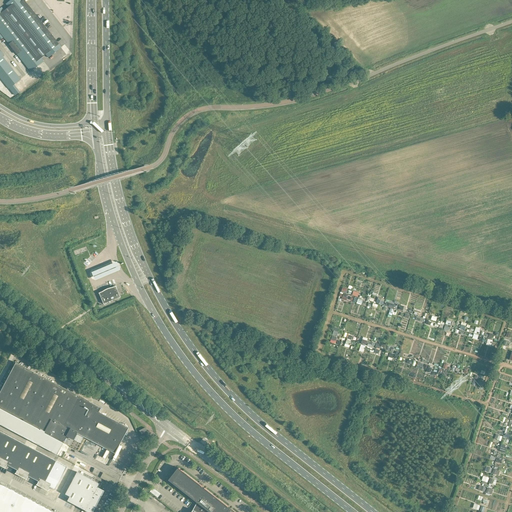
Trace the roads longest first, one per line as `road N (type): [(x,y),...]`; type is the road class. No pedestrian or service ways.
road 1 (primary): [(372,511),(266,429),(189,348),(139,257),(107,126)]
road 2 (primary): [(93,134),(112,220),(151,311),(184,362),(239,423),(352,511)]
road 3 (tertiary): [(166,427),(0,295)]
road 4 (tertiary): [(275,511),(166,427)]
road 5 (primary): [(107,126),(105,0)]
road 6 (primary): [(90,0),(93,124)]
